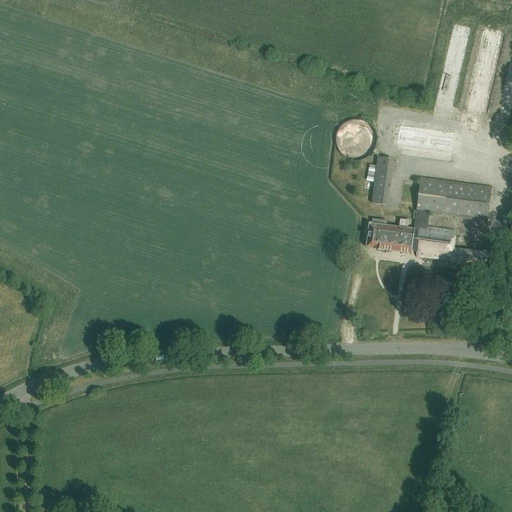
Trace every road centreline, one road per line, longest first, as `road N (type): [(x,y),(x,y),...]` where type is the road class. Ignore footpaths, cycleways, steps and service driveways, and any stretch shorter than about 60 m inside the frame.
road 1 (unclassified): [(0,400),(136,356),(411,348),(511,358)]
road 2 (track): [(468,349),(511,179)]
